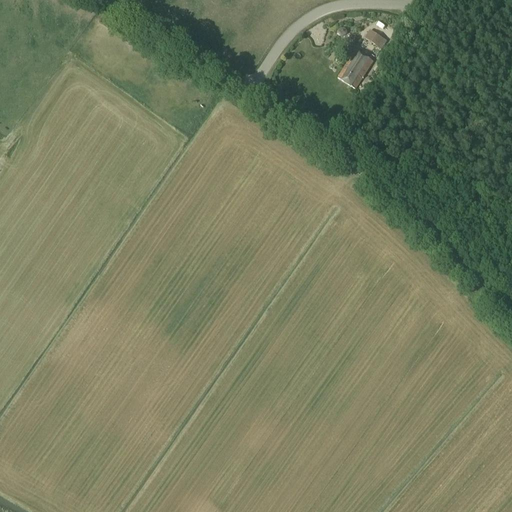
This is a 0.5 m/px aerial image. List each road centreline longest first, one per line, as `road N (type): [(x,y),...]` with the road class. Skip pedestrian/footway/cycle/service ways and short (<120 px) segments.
road 1 (unclassified): [(511,309),(382,183),(251,86)]
road 2 (unclassified): [(251,86),(292,28),(327,7),(450,0)]
road 3 (unclassified): [(251,86),(114,0)]
